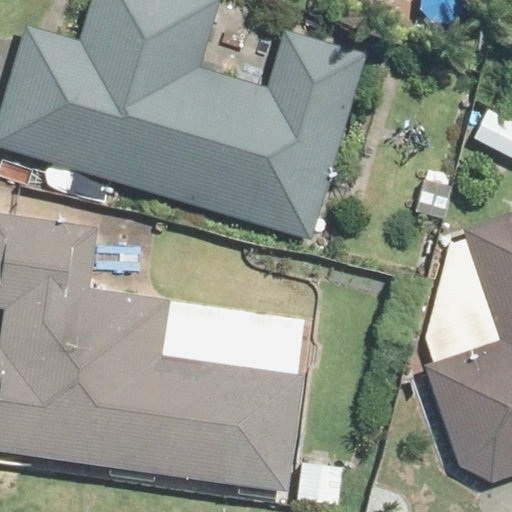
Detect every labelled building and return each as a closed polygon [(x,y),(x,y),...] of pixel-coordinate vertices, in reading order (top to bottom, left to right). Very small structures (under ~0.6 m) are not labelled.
[(10,19),(0,51),(0,148),(295,234),(347,55),(272,33),(256,86),(186,66),(205,0),(77,0),(67,36),(10,19)] [(511,126),(478,107),(460,137),(511,167),(511,126)] [(449,466),(483,480),(511,470),(511,201),(450,224),(491,340),(413,367),(449,466)] [(0,453),(274,498),(295,373),(152,350),(160,297),(76,283),(84,233),(0,219),(0,453)] [(343,464),(291,459),(288,501),(339,506),(343,464)]
